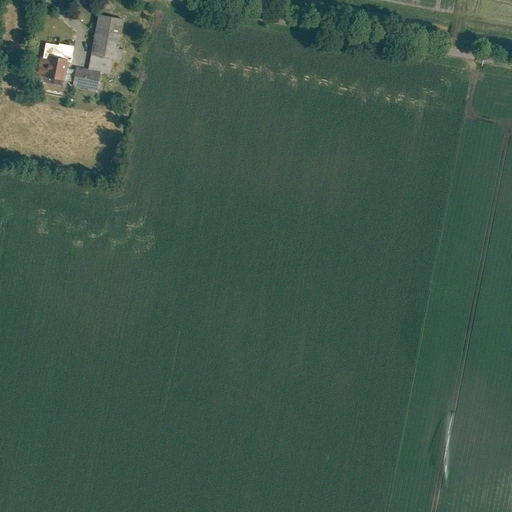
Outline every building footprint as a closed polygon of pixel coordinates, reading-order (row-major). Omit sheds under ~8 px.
[(126,19),(100,14),(90,67),(111,71),(113,58),(121,59),(123,48),(120,47),(126,19)] [(60,44),(47,42),(44,57),(49,58),(50,55),(70,59),(70,62),(72,62),(76,45),(60,42),(60,44)] [(70,59),(50,55),(49,58),(49,61),(43,59),(40,72),(46,74),(46,76),(66,80),(69,68),(70,62),(70,59)] [(74,81),(74,85),(98,89),(102,71),(77,66),(77,70),(74,81)] [(77,70),(69,68),(66,80),(74,81),(77,70)]
